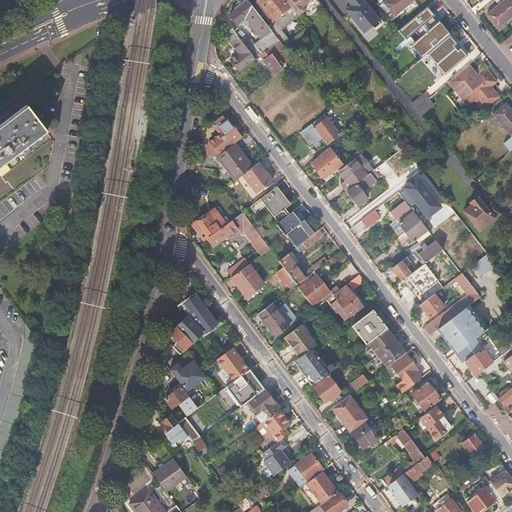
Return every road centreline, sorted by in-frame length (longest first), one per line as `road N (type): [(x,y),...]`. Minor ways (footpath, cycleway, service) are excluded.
road 1 (residential): [(195,65),(223,85),(511,457)]
road 2 (residential): [(164,231),(380,511)]
road 3 (residential): [(164,231),(122,430),(94,500)]
road 4 (residential): [(195,65),(164,231)]
